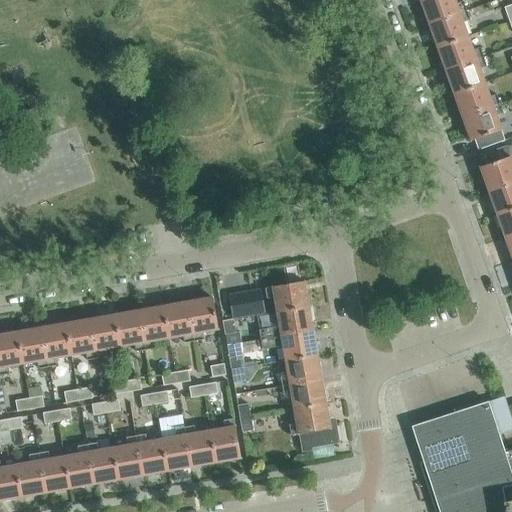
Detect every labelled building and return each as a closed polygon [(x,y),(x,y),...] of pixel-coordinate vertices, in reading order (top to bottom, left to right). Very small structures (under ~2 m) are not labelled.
[(456,4),(454,0),(422,0),(420,1),(428,24),(466,11),(463,1),(456,4)] [(469,20),(466,11),(428,24),(437,47),(467,37),(462,23),(469,20)] [(472,50),(467,37),(437,47),(445,71),(483,57),(479,48),(472,50)] [(486,67),(483,57),(445,71),(453,94),(484,83),(479,69),(486,67)] [(489,97),(484,83),(453,94),(462,118),(499,104),(496,94),(489,97)] [(502,113),(499,104),(462,118),(470,141),(474,139),(501,130),(495,116),(502,113)] [(22,133),(40,127),(34,109),(15,116),(22,133)] [(501,130),(474,139),(477,148),(504,138),(501,130)] [(499,150),(502,159),(510,156),(506,148),(499,150)] [(479,167),(488,191),(511,181),(511,162),(510,156),(502,159),(479,167)] [(511,181),(488,191),(496,214),(511,208),(511,181)] [(511,208),(496,214),(504,237),(511,234),(511,208)] [(308,306),(304,281),(265,288),(267,298),(274,297),(276,312),(308,306)] [(233,319),(233,320),(261,315),(256,290),(229,295),(233,319)] [(212,297),(188,301),(195,341),(204,339),(202,332),(218,329),(212,297)] [(195,341),(188,301),(163,306),(169,338),(183,335),(184,342),(195,341)] [(169,338),(163,306),(139,310),(146,349),(155,348),(154,340),(169,338)] [(313,330),(311,321),(308,306),(276,312),(279,326),(258,330),(260,340),(313,330)] [(146,349),(139,310),(114,314),(120,346),(134,344),(135,351),(146,349)] [(120,346),(114,314),(90,319),(97,358),(106,356),(105,349),(120,346)] [(97,358),(90,319),(65,323),(71,355),(85,352),(87,360),(97,358)] [(233,320),(233,319),(223,321),(225,333),(235,332),(233,320)] [(71,355),(65,323),(41,327),(48,366),(58,365),(56,358),(71,355)] [(48,366),(41,327),(17,332),(22,364),(37,361),(38,368),(48,366)] [(317,355),(313,330),(260,340),(262,349),(282,346),(285,360),(317,355)] [(22,364),(17,332),(0,334),(0,374),(9,373),(8,366),(22,364)] [(242,368),(240,354),(229,356),(232,370),(242,368)] [(321,379),(317,355),(285,360),(288,375),(280,376),(282,386),(321,379)] [(225,374),(223,364),(210,366),(212,377),(225,374)] [(245,381),(242,368),(232,370),(235,383),(245,381)] [(190,381),(188,370),(175,372),(177,383),(190,381)] [(177,383),(175,372),(161,374),(163,386),(177,383)] [(141,390),(139,378),(126,381),(128,392),(141,390)] [(326,403),(321,379),(282,386),(284,396),(291,395),(294,409),(326,403)] [(128,392),(126,381),(112,383),(114,394),(128,392)] [(217,394),(216,382),(202,385),(204,396),(217,394)] [(204,396),(202,385),(189,387),(191,398),(204,396)] [(92,397),(91,387),(77,389),(79,400),(92,397)] [(79,400),(77,389),(64,392),(66,402),(79,400)] [(169,402),(167,391),(153,393),(155,404),(169,402)] [(155,404),(153,393),(140,396),(142,407),(155,404)] [(44,406),(42,396),(28,398),(30,408),(44,406)] [(30,408),(28,398),(15,401),(17,411),(30,408)] [(120,411),(118,399),(105,402),(107,413),(120,411)] [(107,413),(105,402),(91,404),(93,415),(107,413)] [(511,485),(511,476),(498,434),(488,402),(412,427),(439,511),(505,511),(501,487),(511,485)] [(251,417),(248,403),(239,405),(241,418),(251,417)] [(330,430),(326,403),(294,409),(296,424),(289,425),(291,435),(302,433),(305,452),(313,450),(334,447),(340,446),(337,429),(330,430)] [(71,419),(69,408),(56,410),(58,422),(71,419)] [(58,422),(56,410),(42,413),(44,424),(58,422)] [(22,428),(21,417),(7,419),(9,430),(22,428)] [(253,430),(251,417),(241,418),(243,432),(253,430)] [(0,431),(9,430),(7,419),(0,420),(0,431)] [(224,428),(210,430),(216,462),(241,458),(234,419),(223,420),(224,428)] [(88,439),(96,437),(93,422),(85,424),(88,439)] [(216,462),(210,430),(195,433),(194,426),(185,427),(192,466),(216,462)] [(176,436),(162,439),(167,471),(192,466),(185,427),(175,429),(176,436)] [(162,439),(161,439),(147,441),(145,434),(136,436),(143,475),(167,471),(162,439)] [(143,475),(136,436),(126,438),(127,445),(113,447),(118,479),(143,475)] [(118,479),(113,447),(98,450),(97,443),(87,445),(94,484),(118,479)] [(94,484),(87,445),(77,446),(79,453),(64,456),(69,488),(94,484)] [(334,447),(313,450),(315,459),(335,456),(334,447)] [(69,488),(64,456),(49,459),(48,451),(38,453),(45,492),(69,488)] [(45,492),(38,453),(29,455),(30,462),(15,465),(20,497),(45,492)] [(0,500),(20,497),(15,465),(1,467),(0,463),(0,500)] [(511,511),(511,485),(501,487),(505,511),(511,511)]
